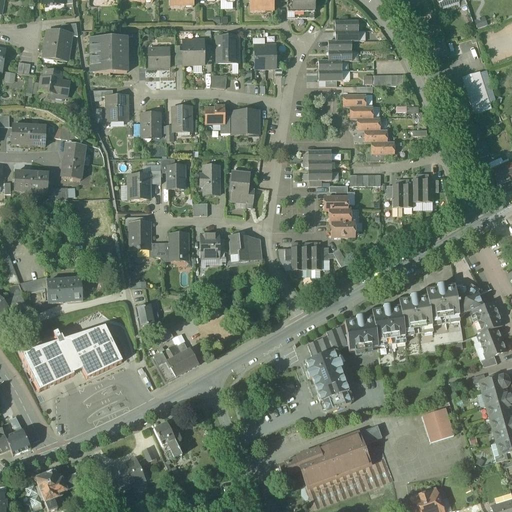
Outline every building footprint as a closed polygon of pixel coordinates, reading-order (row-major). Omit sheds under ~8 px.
[(169,0),(170,9),(185,9),(185,6),(191,6),(191,9),(192,9),(191,0),(169,0)] [(271,14),(272,14),(271,0),(249,0),(250,14),(265,14),(265,12),(271,12),(271,14)] [(286,3),(286,15),(313,14),(313,0),(308,1),(308,0),(292,0),(292,3),(286,3)] [(459,4),(457,0),(450,0),(448,1),(448,2),(439,5),(441,9),(459,4)] [(233,11),(233,2),(231,4),(226,4),(224,2),(219,2),(220,11),(233,11)] [(403,2),(394,4),(395,10),(404,7),(403,2)] [(334,23),(334,33),(357,33),(357,23),(334,23)] [(70,38),(76,39),(74,27),(62,28),(61,36),(70,37),(70,38)] [(334,33),(334,43),(351,43),(358,43),(357,33),(334,33)] [(54,61),(63,63),(65,55),(67,55),(70,38),(70,37),(61,36),(47,34),(43,57),(54,58),(54,61)] [(231,65),(234,65),(237,63),(237,51),(236,51),(236,44),(237,44),(237,39),(217,39),(217,62),(225,62),(225,63),(228,65),(231,65)] [(92,67),(92,74),(126,74),(126,40),(92,40),(92,47),(92,55),(92,59),(92,67)] [(443,40),(437,42),(442,57),(447,55),(443,40)] [(203,41),(193,42),(193,67),(201,67),(203,67),(203,52),(203,41)] [(183,68),(193,67),(193,42),(183,42),(183,52),(183,68)] [(430,61),(442,57),(437,42),(424,46),(426,52),(427,52),(430,61)] [(327,43),(327,53),(351,53),(351,43),(334,43),(327,43)] [(274,46),(264,47),(265,71),(274,71),(274,66),(274,46)] [(255,71),(265,71),(264,47),(254,47),(255,71)] [(175,67),(183,68),(183,52),(179,52),(179,48),(175,48),(175,67)] [(203,52),(203,67),(211,67),(211,48),(207,48),(207,52),(203,52)] [(148,50),(148,70),(169,69),(169,50),(148,50)] [(327,53),(328,63),(341,63),(347,63),(351,63),(351,53),(327,53)] [(318,63),(318,73),(341,73),(341,63),(328,63),(318,63)] [(16,76),(28,78),(30,67),(18,65),(16,76)] [(49,96),(54,96),(57,95),(59,84),(60,84),(62,76),(45,73),(44,81),(40,80),(38,94),(49,96)] [(341,83),(341,73),(318,73),(318,83),(325,83),(336,83),(341,83)] [(348,73),(341,73),(341,83),(349,83),(349,73),(348,73)] [(3,84),(14,85),(15,76),(5,74),(3,84)] [(462,80),(473,117),(490,112),(479,74),(462,80)] [(363,86),(372,86),(372,77),(363,77),(363,86)] [(25,96),(31,97),(34,79),(28,78),(25,96)] [(219,91),(223,92),(223,78),(211,78),(211,91),(213,91),(219,91)] [(402,78),(396,78),(390,78),(385,78),(379,78),(373,78),(373,89),(378,89),(379,89),(384,89),(385,89),(390,89),(396,89),(402,89),(402,78)] [(70,86),(60,84),(59,84),(57,95),(54,96),(49,96),(48,102),(67,104),(70,86)] [(100,103),(100,99),(100,92),(91,92),(89,94),(90,103),(100,103)] [(342,110),(349,110),(365,110),(364,97),(342,98),(342,110)] [(106,99),(106,124),(107,124),(107,121),(127,121),(127,124),(127,98),(112,98),(106,98),(106,99)] [(171,129),(171,135),(191,135),(191,109),(171,110),(171,129)] [(205,111),(205,127),(212,127),(219,126),(222,126),(222,119),(222,109),(215,109),(215,111),(205,111)] [(93,115),(94,125),(101,125),(101,111),(94,110),(94,115),(93,115)] [(372,110),(365,110),(349,110),(350,122),(357,122),(372,122),(372,110)] [(237,136),(237,137),(249,136),(249,132),(256,132),(256,115),(237,115),(237,116),(237,136)] [(141,139),(159,139),(159,116),(148,116),(148,118),(141,118),(141,127),(141,139)] [(219,136),(229,136),(229,119),(222,119),(222,126),(219,126),(219,133),(219,136)] [(379,122),(372,122),(357,122),(357,134),(364,134),(379,133),(379,122)] [(21,146),(28,146),(29,128),(12,127),(11,147),(20,147),(21,146)] [(45,129),(29,128),(28,146),(35,146),(35,148),(45,148),(45,129)] [(67,132),(60,131),(59,141),(65,142),(66,136),(67,132)] [(472,134),(481,163),(487,162),(491,160),(481,131),(472,134)] [(386,133),(379,133),(364,134),(364,146),(371,146),(386,145),(386,133)] [(393,145),(386,145),(371,146),(371,152),(371,158),(384,158),(393,158),(393,145)] [(65,156),(64,163),(82,166),(84,149),(65,146),(64,156),(65,156)] [(384,163),(384,158),(371,158),(371,152),(366,152),(366,163),(384,163)] [(307,153),(307,157),(307,164),(330,163),(330,153),(307,153)] [(489,164),(491,169),(506,163),(504,158),(489,164)] [(160,168),(160,174),(160,176),(167,176),(167,170),(172,170),(172,162),(160,162),(160,168)] [(481,163),(485,177),(491,175),(487,162),(481,163)] [(80,183),(82,166),(64,163),(63,170),(62,170),(60,180),(80,183)] [(330,163),(307,164),(307,170),(307,173),(330,173),(330,163)] [(490,171),(497,187),(511,180),(511,170),(509,164),(490,171)] [(142,168),(142,178),(148,178),(148,174),(160,174),(160,168),(142,168)] [(168,191),(183,191),(183,169),(172,170),(167,170),(167,176),(168,191)] [(203,189),(203,197),(218,197),(218,169),(203,169),(203,178),(199,178),(199,189),(203,189)] [(307,173),(307,177),(307,183),(307,184),(308,184),(321,184),(331,184),(330,174),(330,173),(307,173)] [(23,192),(30,193),(31,175),(14,174),(13,193),(23,194),(23,192)] [(160,187),(160,176),(160,174),(148,174),(148,178),(149,178),(149,187),(160,187)] [(48,176),(31,175),(30,193),(37,193),(37,195),(47,195),(48,176)] [(245,205),(246,205),(247,191),(249,177),(231,175),(230,185),(231,185),(230,194),(231,194),(230,203),(245,205)] [(412,205),(421,205),(421,177),(415,177),(415,182),(411,182),(412,187),(412,205)] [(428,177),(421,177),(421,205),(432,204),(432,194),(432,183),(432,182),(428,182),(428,177)] [(128,202),(149,202),(149,187),(149,178),(148,178),(142,178),(128,178),(128,188),(128,195),(130,195),(130,201),(128,201),(128,202)] [(392,201),(392,211),(402,211),(402,182),(395,182),(395,188),(392,188),(392,189),(392,201)] [(412,211),(412,205),(412,187),(408,187),(408,182),(402,182),(402,211),(412,211)] [(120,202),(128,202),(128,201),(130,201),(130,195),(128,195),(128,188),(120,188),(120,202)] [(74,189),(67,190),(67,200),(75,199),(74,189)] [(67,190),(55,191),(55,203),(67,202),(67,200),(67,190)] [(244,211),(251,212),(253,192),(247,191),(246,205),(245,205),(244,211)] [(323,214),(328,214),(328,213),(347,213),(347,208),(347,201),(335,201),(323,201),(323,214)] [(421,213),(421,205),(412,205),(412,211),(412,213),(421,213)] [(193,219),(206,219),(206,207),(192,207),(193,219)] [(350,213),(347,213),(328,213),(328,214),(328,227),(330,226),(350,226),(350,213)] [(148,252),(149,252),(149,248),(149,226),(145,226),(130,226),(130,227),(130,251),(136,251),(136,252),(148,252)] [(354,226),(350,226),(330,226),(330,240),(354,240),(354,239),(352,239),(352,234),(354,232),(354,226)] [(168,264),(187,263),(186,237),(171,238),(171,247),(171,251),(168,251),(168,264)] [(200,261),(218,261),(218,242),(218,238),(210,238),(210,237),(200,237),(200,243),(199,245),(199,251),(200,253),(200,261)] [(237,255),(238,265),(248,264),(248,263),(246,245),(246,239),(238,240),(238,238),(229,239),(231,255),(237,255)] [(260,243),(252,244),(254,262),(254,263),(262,263),(260,243)] [(0,270),(7,289),(18,287),(3,246),(0,246),(0,270)] [(171,247),(161,248),(161,260),(161,264),(168,264),(168,251),(171,251),(171,247)] [(154,260),(161,260),(161,248),(149,248),(149,252),(154,252),(154,260)] [(300,250),(297,250),(291,250),(290,250),(290,251),(290,263),(290,273),(300,273),(300,250)] [(310,273),(310,250),(304,250),(300,250),(300,273),(310,273)] [(320,250),(316,250),(310,250),(310,273),(318,273),(320,273),(320,263),(320,251),(320,250)] [(284,274),(290,273),(290,263),(284,263),(284,251),(276,251),(277,256),(279,263),(284,274)] [(334,259),(340,271),(346,268),(337,253),(332,256),(334,259)] [(218,261),(200,261),(200,271),(205,271),(205,268),(221,268),(221,265),(225,265),(225,261),(224,261),(218,261)] [(46,279),(18,287),(21,296),(22,298),(27,297),(47,292),(46,284),(47,284),(46,279)] [(82,304),(82,301),(81,289),(81,281),(47,284),(46,284),(47,292),(48,307),(82,304)] [(7,289),(11,300),(21,296),(18,287),(7,289)] [(425,292),(426,298),(431,328),(459,324),(459,321),(458,317),(454,292),(454,288),(443,289),(442,287),(436,288),(436,290),(425,292)] [(467,290),(454,292),(458,317),(465,315),(472,312),(482,308),(477,296),(467,290)] [(11,300),(3,303),(11,313),(10,313),(16,324),(29,319),(22,298),(21,296),(11,300)] [(426,298),(416,300),(409,301),(398,303),(399,309),(404,339),(413,337),(412,331),(421,330),(422,336),(432,335),(431,328),(426,298)] [(0,318),(1,320),(10,313),(11,313),(3,303),(0,299),(0,318)] [(494,303),(487,306),(489,312),(495,310),(495,311),(497,310),(494,303)] [(472,312),(477,324),(497,316),(495,311),(495,310),(489,312),(487,306),(482,308),(472,312)] [(155,326),(154,322),(153,316),(151,308),(135,312),(139,329),(155,326)] [(399,309),(389,311),(382,312),(371,313),(372,320),(377,349),(386,348),(385,341),(394,340),(395,347),(405,345),(404,339),(399,309)] [(499,321),(497,316),(477,324),(481,336),(496,330),(494,324),(500,322),(499,321)] [(372,320),(362,321),(355,322),(344,324),(345,328),(348,348),(348,354),(377,349),(372,320)] [(494,324),(496,330),(503,327),(501,320),(499,321),(500,322),(494,324)] [(20,355),(38,393),(74,376),(73,375),(81,371),(86,380),(122,363),(104,328),(63,341),(61,336),(59,337),(57,333),(53,335),(57,343),(20,355)] [(307,347),(312,361),(333,353),(348,348),(345,328),(326,335),(327,339),(307,347)] [(501,342),(496,330),(481,336),(476,338),(480,350),(501,342)] [(153,339),(158,347),(172,339),(168,331),(153,339)] [(470,340),(475,352),(480,350),(476,338),(470,340)] [(184,342),(174,348),(179,357),(189,352),(184,342)] [(505,354),(501,342),(480,350),(485,361),(485,362),(493,359),(505,354)] [(161,355),(166,364),(179,357),(174,348),(161,355)] [(485,361),(480,350),(475,352),(479,363),(480,363),(485,361)] [(189,352),(179,357),(166,364),(175,380),(198,368),(189,352)] [(320,404),(322,403),(346,394),(348,394),(339,370),(342,369),(339,362),(336,363),(333,353),(312,361),(305,364),(308,373),(306,374),(309,382),(311,381),(320,404)] [(164,386),(175,380),(166,364),(161,355),(150,361),(164,386)] [(480,363),(483,370),(496,366),(493,359),(485,362),(485,361),(480,363)] [(472,380),(473,386),(479,385),(479,384),(485,382),(483,377),(472,380)] [(479,385),(482,396),(504,390),(506,389),(508,385),(507,380),(503,377),(485,382),(479,384),(479,385)] [(506,396),(504,390),(482,396),(486,408),(511,400),(510,395),(506,396)] [(350,406),(346,394),(322,403),(326,415),(350,406)] [(486,408),(482,396),(476,397),(480,410),(486,408)] [(511,407),(511,400),(486,408),(489,421),(511,415),(509,408),(511,407)] [(422,418),(430,445),(453,438),(445,411),(422,418)] [(511,418),(511,415),(489,421),(493,433),(511,427),(511,418)] [(12,428),(17,435),(22,433),(15,421),(10,423),(12,428)] [(166,447),(173,461),(177,459),(180,457),(175,446),(179,445),(180,442),(176,434),(173,433),(170,435),(165,426),(152,432),(161,449),(166,447)] [(511,427),(493,433),(496,446),(511,441),(511,427)] [(376,428),(356,435),(361,448),(364,449),(366,454),(365,458),(367,466),(383,461),(384,461),(382,455),(380,450),(378,446),(370,449),(368,445),(381,440),(376,428)] [(2,432),(0,432),(0,435),(0,436),(0,442),(1,442),(6,453),(9,452),(4,441),(3,436),(2,432)] [(11,438),(4,441),(9,452),(12,459),(29,452),(22,433),(17,435),(11,438)] [(364,470),(367,466),(365,458),(366,454),(364,449),(361,448),(356,435),(315,450),(316,452),(296,460),(297,460),(278,467),(282,479),(301,473),(303,478),(302,482),(307,485),(305,489),(312,490),(314,486),(318,488),(321,483),(326,485),(328,480),(332,483),(334,478),(338,480),(340,476),(345,477),(347,473),(351,475),(353,471),(358,473),(360,469),(364,470)] [(475,438),(468,440),(470,447),(477,445),(475,438)] [(511,441),(496,446),(499,457),(505,456),(511,453),(511,441)] [(490,447),(494,458),(499,457),(496,446),(490,447)] [(141,454),(147,466),(154,462),(149,450),(141,454)] [(494,458),(495,465),(507,461),(505,456),(499,457),(494,458)] [(478,460),(475,466),(480,469),(484,463),(478,460)] [(134,461),(114,470),(115,472),(135,463),(134,461)] [(392,481),(383,461),(367,466),(364,470),(360,469),(358,473),(353,471),(351,475),(347,473),(345,477),(340,476),(338,480),(334,478),(332,483),(328,480),(326,485),(321,483),(318,488),(314,486),(312,490),(305,489),(304,491),(302,492),(306,500),(308,500),(312,511),(392,481)] [(104,474),(114,497),(130,490),(130,488),(144,482),(135,463),(115,472),(114,470),(104,474)] [(85,473),(76,477),(81,488),(84,486),(85,488),(95,484),(94,481),(89,483),(87,478),(85,473)] [(471,476),(464,473),(461,482),(468,485),(471,476)] [(24,492),(27,500),(28,501),(29,501),(29,502),(28,504),(31,511),(40,508),(39,506),(43,504),(46,511),(55,511),(53,504),(62,500),(60,497),(66,495),(66,494),(81,488),(76,477),(61,483),(61,482),(57,484),(53,475),(35,482),(37,490),(33,491),(33,489),(24,492)] [(439,511),(438,508),(439,505),(438,503),(436,501),(433,493),(411,500),(415,511),(439,511)] [(511,502),(511,499),(511,497),(511,495),(494,500),(496,507),(511,502)] [(438,508),(439,511),(450,511),(446,500),(438,503),(439,505),(438,508)] [(480,505),(482,511),(492,511),(491,509),(489,502),(480,505)] [(511,511),(511,502),(496,507),(491,509),(492,511),(511,511)]
